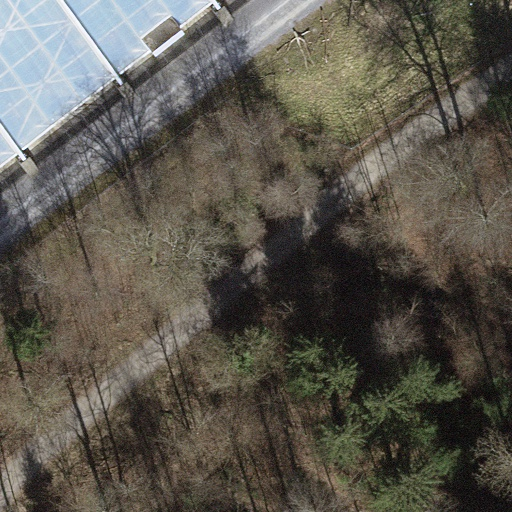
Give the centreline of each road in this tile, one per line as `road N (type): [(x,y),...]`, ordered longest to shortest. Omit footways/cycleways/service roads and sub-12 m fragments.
road 1 (track): [(0,492),(365,170),(511,68)]
road 2 (track): [(295,0),(0,224)]
